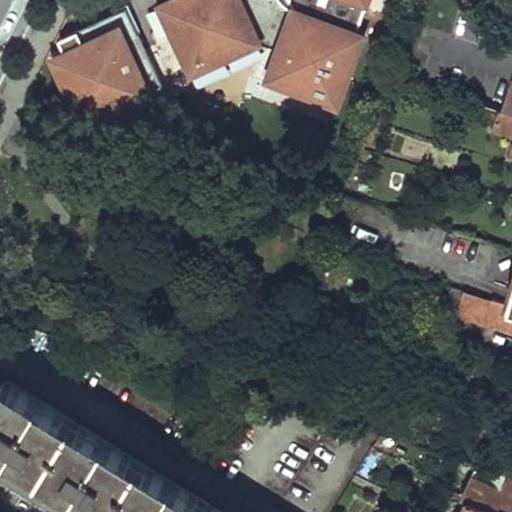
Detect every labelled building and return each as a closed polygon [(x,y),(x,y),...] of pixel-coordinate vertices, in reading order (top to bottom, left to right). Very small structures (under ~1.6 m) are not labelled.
[(190,74),(258,43),(238,0),(174,0),(169,3),(167,4),(165,6),(163,9),(163,13),(164,15),(171,29),(170,30),(190,74)] [(295,0),(292,9),(275,54),(276,54),(271,68),(270,71),(270,74),(271,76),(272,78),(274,80),(276,81),(291,86),(291,87),(336,104),(363,34),(356,32),(367,0),(295,0)] [(279,0),(280,0),(284,4),(288,8),(292,9),(295,0),(279,0)] [(138,31),(126,6),(113,12),(121,27),(123,26),(125,26),(128,27),(130,27),(131,29),(133,30),(134,32),(138,31)] [(149,90),(162,84),(138,31),(134,32),(133,30),(131,29),(130,27),(128,27),(125,26),(123,26),(121,27),(113,12),(58,37),(65,50),(62,52),(60,54),(59,57),(59,59),(59,62),(60,64),(56,66),(64,84),(68,82),(81,110),(80,112),(80,114),(80,116),(81,118),(83,119),(84,120),(87,120),(89,119),(91,118),(91,119),(150,92),(149,90)] [(511,82),(509,82),(500,110),(511,114),(511,82)] [(466,111),(470,101),(438,90),(435,100),(466,111)] [(511,114),(500,110),(474,102),(468,117),(495,126),(494,128),(511,133),(511,114)] [(372,127),(365,123),(361,131),(369,134),(372,127)] [(368,259),(372,244),(347,237),(342,251),(368,259)] [(464,289),(453,285),(445,312),(456,316),(464,289)] [(493,298),(464,289),(456,316),(484,325),(511,333),(511,303),(510,303),(493,298)] [(223,511),(5,379),(0,388),(0,450),(102,511),(223,511)] [(496,488),(468,475),(459,494),(467,498),(497,511),(509,511),(511,507),(511,471),(504,468),(496,488)] [(497,511),(467,498),(461,511),(497,511)]
